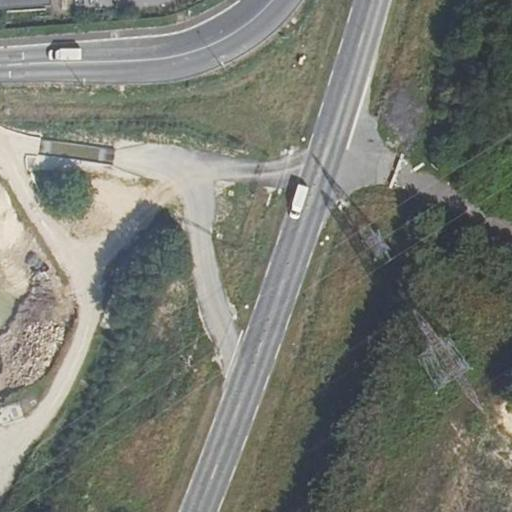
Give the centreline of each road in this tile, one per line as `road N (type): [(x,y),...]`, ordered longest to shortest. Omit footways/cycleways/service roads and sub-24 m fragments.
road 1 (secondary): [(375,0),(202,511)]
road 2 (unclassified): [(272,0),(215,42),(164,59),(0,65)]
